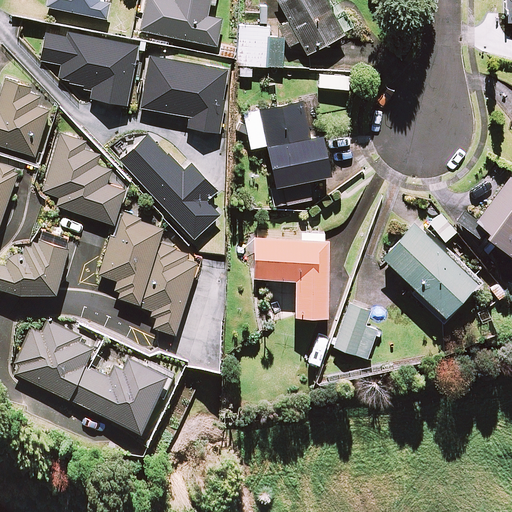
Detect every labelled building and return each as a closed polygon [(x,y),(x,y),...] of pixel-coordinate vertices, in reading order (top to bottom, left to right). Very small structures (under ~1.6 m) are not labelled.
[(47,0),(46,5),(106,16),(109,0),(108,0),(47,0)] [(210,0),(145,0),(140,30),(216,44),(221,17),(208,15),(210,0)] [(331,8),(325,0),(277,0),(288,19),(278,25),(289,45),(299,39),(306,52),(352,27),(339,4),(331,8)] [(238,26),(236,65),(240,65),(240,75),(251,75),(251,65),(282,64),(282,38),(268,37),(269,27),(238,26)] [(66,31),(65,36),(45,32),(41,59),(62,63),(59,78),(91,84),(89,96),(126,102),(137,43),(66,31)] [(173,56),(148,53),(142,107),(189,112),(188,126),(219,129),(226,66),(172,60),(173,56)] [(0,143),(34,154),(48,108),(34,103),(37,94),(29,92),(30,84),(2,76),(0,82),(0,143)] [(309,132),(301,99),(243,111),(251,146),(266,143),(279,204),(311,197),(306,176),(329,171),(320,130),(309,132)] [(100,142),(61,131),(43,191),(60,196),(57,205),(114,222),(124,187),(105,182),(110,167),(94,162),(100,142)] [(181,169),(146,132),(119,158),(193,236),(219,212),(205,198),(216,188),(190,160),(181,169)] [(0,219),(17,170),(0,163),(0,219)] [(511,176),(508,173),(491,196),(466,228),(478,237),(483,231),(511,252),(511,176)] [(113,231),(111,231),(98,272),(118,279),(114,294),(140,302),(157,242),(163,223),(120,210),(113,231)] [(455,229),(440,213),(429,223),(444,239),(455,229)] [(475,278),(414,220),(382,254),(417,287),(413,291),(439,316),(475,278)] [(9,251),(6,261),(0,260),(0,285),(22,291),(56,289),(67,244),(35,236),(33,243),(25,241),(22,254),(9,251)] [(326,311),(327,237),(254,236),(254,276),(294,276),(294,311),(326,311)] [(174,332),(180,315),(199,255),(157,242),(140,302),(153,306),(150,316),(157,318),(155,326),(174,332)] [(370,309),(349,301),(333,345),(352,352),(367,357),(377,328),(364,324),(370,309)] [(83,365),(93,344),(78,337),(80,333),(47,318),(41,331),(31,326),(11,370),(68,397),(83,365)] [(126,355),(122,365),(112,360),(105,375),(83,365),(68,397),(139,430),(166,373),(134,359),(126,355)]
